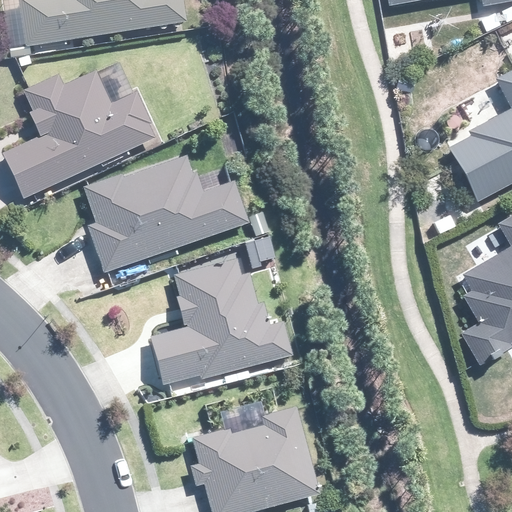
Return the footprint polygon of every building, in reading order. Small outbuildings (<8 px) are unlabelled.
[(21,0),(27,48),(187,26),(183,0),(21,0)] [(131,91),(119,64),(65,86),(62,75),(22,91),(40,139),(1,154),(25,200),(56,188),(58,194),(165,145),(140,91),(139,87),(131,91)] [(449,148),(476,200),(511,182),(511,69),(496,78),(511,108),(469,129),(472,136),(449,148)] [(91,226),(104,273),(251,226),(237,181),(202,193),(197,176),(190,155),(84,190),(95,225),(91,226)] [(461,333),(475,361),(511,343),(511,217),(496,227),(509,248),(505,250),(503,246),(490,254),(492,257),(461,275),(471,292),(462,297),(477,323),(461,333)] [(186,330),(150,338),(161,388),(169,387),(173,400),(206,391),(204,381),(293,356),(286,323),(273,326),(269,310),(265,311),(263,305),(257,306),(250,275),(244,277),(240,259),(176,274),(181,298),(179,299),(186,330)] [(322,493),(301,409),(262,417),(259,407),(218,415),(222,433),(192,440),(197,464),(189,465),(194,490),(206,487),(211,511),(268,511),(268,510),(322,493)]
